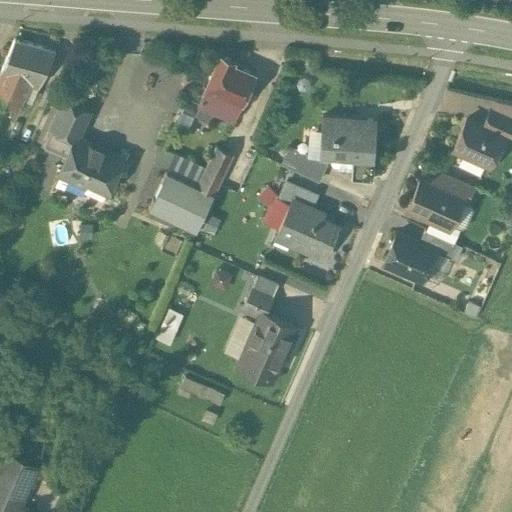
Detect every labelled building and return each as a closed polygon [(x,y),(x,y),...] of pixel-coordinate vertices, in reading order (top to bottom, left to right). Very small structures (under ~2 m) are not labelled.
[(14,38),(0,68),(2,69),(0,73),(0,126),(8,108),(17,112),(31,82),(38,85),(54,51),(54,48),(14,38)] [(235,60),(219,54),(205,87),(206,87),(199,102),(198,102),(197,104),(233,119),(241,102),(254,73),(233,63),(235,60)] [(88,110),(64,99),(51,127),(74,137),(76,138),(77,136),(88,110)] [(511,137),(511,119),(489,110),(483,124),(503,133),(503,135),(511,139),(511,137)] [(354,118),(325,116),(322,159),(358,160),(357,176),(375,177),(378,122),(354,121),(354,118)] [(483,124),(466,117),(453,148),(489,165),(503,135),(503,133),(483,124)] [(74,137),(51,127),(43,144),(66,154),(74,137)] [(122,156),(77,136),(76,138),(74,137),(66,154),(59,171),(87,184),(84,190),(102,198),(106,189),(107,190),(122,156)] [(233,153),(216,145),(205,167),(222,175),(233,153)] [(329,165),(310,157),(301,176),(320,185),(329,165)] [(222,175),(205,167),(196,185),(196,186),(213,194),(222,175)] [(474,184),(441,170),(436,182),(463,194),(461,199),(466,202),(474,184)] [(196,185),(166,171),(148,208),(196,231),(213,194),(196,186),(196,185)] [(436,182),(421,175),(407,207),(449,226),(461,199),(463,194),(436,182)] [(316,194),(286,181),(280,195),(290,200),(291,198),(310,206),(316,194)] [(310,206),(291,198),(290,200),(277,228),(278,229),(306,241),(303,247),(324,256),(338,225),(320,217),(322,213),(323,214),(324,213),(310,206)] [(511,204),(505,201),(499,213),(511,218),(511,204)] [(457,243),(425,228),(419,241),(435,248),(435,249),(451,257),(457,243)] [(419,241),(397,231),(383,262),(421,279),(435,249),(435,248),(419,241)] [(278,284),(257,275),(253,286),(274,294),(278,284)] [(274,294),(253,286),(243,308),(264,317),(274,294)] [(231,293),(219,295),(222,307),(234,305),(231,293)] [(168,305),(156,336),(168,341),(180,310),(168,305)] [(222,351),(245,361),(261,322),(238,312),(222,351)] [(298,324),(272,313),(267,324),(261,322),(245,361),(277,374),(298,324)] [(223,392),(183,375),(178,385),(218,403),(223,392)] [(0,511),(18,511),(39,465),(0,448),(0,511)]
